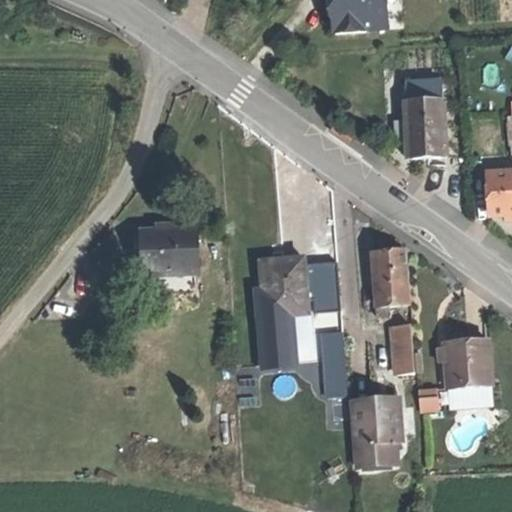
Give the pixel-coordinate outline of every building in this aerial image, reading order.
[(386,0),(333,0),(336,34),(355,33),(367,32),(367,30),(388,29),(386,0)] [(445,98),(408,98),(407,151),(425,151),(445,151),(445,98)] [(511,170),(489,171),(489,211),(503,211),(511,210),(511,170)] [(160,235),(141,235),(142,279),(179,278),(196,278),(195,234),(170,235),(170,229),(164,229),(159,230),(160,235)] [(391,256),(377,257),(382,311),(394,310),(413,309),(408,254),(391,256)] [(262,294),(264,320),(295,318),(312,316),(308,262),(287,263),(266,265),(268,294),(262,294)] [(179,278),(142,279),(143,296),(180,295),(179,278)] [(394,310),(382,311),(382,321),(395,320),(394,310)] [(298,364),(295,318),(264,320),(267,367),(298,364)] [(414,329),(397,330),(397,332),(398,346),(401,378),(418,377),(414,329)] [(469,347),(448,348),(450,394),(453,394),(491,392),(493,392),(491,346),(469,347)] [(349,351),(328,352),(330,384),(350,383),(349,351)] [(421,388),(421,412),(443,411),(442,387),(421,388)] [(492,409),(491,392),(453,394),(453,411),(492,409)] [(365,405),(357,406),(359,433),(357,433),(358,449),(360,449),(362,471),(366,470),(367,474),(380,474),(380,469),(396,468),(394,447),(400,447),(405,446),(402,402),(387,403),(380,412),(374,405),(365,405)]
